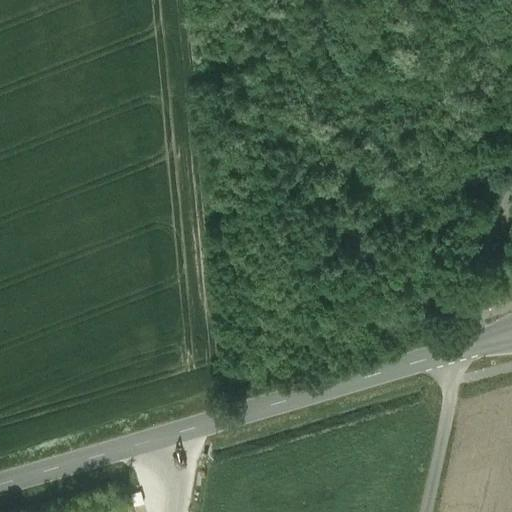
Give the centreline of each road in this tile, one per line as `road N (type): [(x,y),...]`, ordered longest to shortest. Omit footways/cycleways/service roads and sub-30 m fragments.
road 1 (tertiary): [(0,484),(462,349)]
road 2 (unclassified): [(426,511),(462,349)]
road 3 (unclassified): [(462,349),(467,311),(511,192)]
